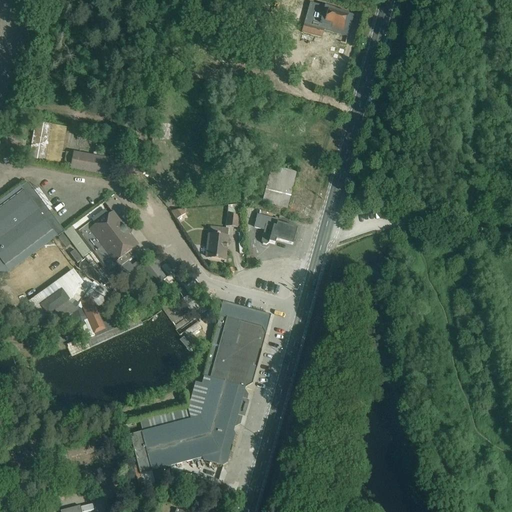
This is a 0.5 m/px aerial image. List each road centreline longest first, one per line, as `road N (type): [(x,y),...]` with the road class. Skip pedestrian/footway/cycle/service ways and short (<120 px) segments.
road 1 (primary): [(304,309),(388,0)]
road 2 (track): [(191,266),(134,170),(154,0)]
road 3 (primary): [(248,511),(304,309)]
road 4 (unknown): [(0,175),(105,187),(163,224)]
road 5 (unclassified): [(304,309),(214,285),(191,266)]
